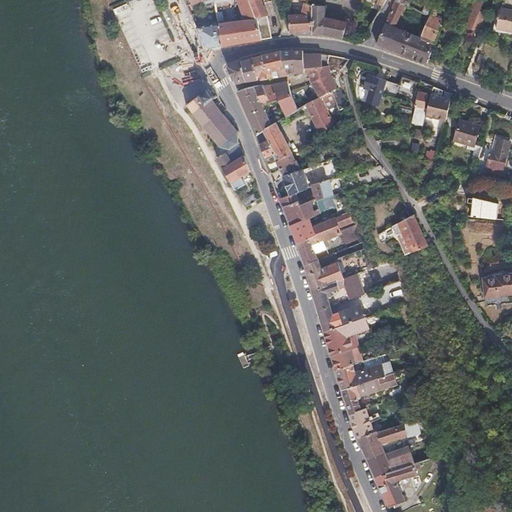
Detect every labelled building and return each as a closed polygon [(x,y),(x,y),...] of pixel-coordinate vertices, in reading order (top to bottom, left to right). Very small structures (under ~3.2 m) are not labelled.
[(214,0),(215,3),(215,4),(228,0),(236,0),(244,21),(218,25),(222,46),(272,38),(267,17),(267,16),(268,15),(262,0),(214,0)] [(481,26),(488,8),(483,6),(485,0),(478,0),(475,10),(470,22),(481,26)] [(428,64),(444,21),(430,15),(421,39),(395,29),(404,5),(395,1),(376,45),(428,64)] [(312,31),(313,4),(309,4),(301,4),(301,15),(287,16),(288,26),(290,33),(312,31)] [(342,38),(345,23),(324,18),(327,7),(313,4),(312,31),(313,34),(322,34),(342,38)] [(511,31),(511,11),(500,9),(496,28),(511,31)] [(222,46),(218,25),(197,28),(205,46),(210,48),(222,46)] [(343,71),(349,58),(322,54),(303,54),(303,51),(280,52),(283,69),(288,68),(289,75),(306,73),(305,70),(310,69),(310,77),(319,98),(321,97),(332,92),(337,90),(331,76),(343,71)] [(289,75),(288,68),(283,69),(280,52),(270,54),(274,73),(278,73),(279,79),(289,77),(289,75)] [(274,73),(270,54),(264,55),(268,74),(274,73)] [(279,79),(278,73),(274,73),(268,74),(264,55),(254,57),(258,76),(260,76),(261,80),(262,80),(269,80),(279,79)] [(478,80),(485,61),(473,56),(466,76),(478,80)] [(258,76),(254,57),(242,62),(247,83),(258,81),(258,76)] [(247,83),(242,62),(229,66),(236,85),(247,83)] [(381,107),(388,81),(369,77),(365,90),(372,92),(369,104),(381,107)] [(413,96),(417,81),(402,77),(399,92),(413,96)] [(396,97),(400,85),(388,81),(385,94),(396,97)] [(297,110),(292,97),(289,84),(289,83),(274,85),(279,99),(286,117),(297,110)] [(279,99),(274,85),(265,87),(264,86),(251,87),(239,91),(247,114),(264,109),(265,108),(264,105),(279,99)] [(303,88),(296,92),(301,101),(308,97),(303,88)] [(223,114),(216,105),(217,103),(216,102),(215,103),(213,101),(217,97),(215,95),(213,96),(207,89),(189,104),(188,104),(185,104),(185,106),(189,107),(204,128),(202,130),(204,132),(207,131),(218,145),(217,147),(219,148),(220,148),(220,146),(227,148),(227,151),(229,151),(230,148),(237,143),(238,143),(238,144),(240,143),(240,142),(238,140),(238,139),(238,133),(239,132),(239,131),(237,131),(233,126),(234,125),(233,123),(232,124),(225,116),(226,115),(225,113),(223,114)] [(427,107),(430,94),(421,92),(418,105),(427,107)] [(445,120),(450,100),(432,95),(427,116),(445,120)] [(336,126),(321,97),(319,98),(306,105),(321,134),(336,126)] [(271,126),(264,109),(247,114),(256,136),(263,132),(271,126)] [(475,143),(479,125),(452,117),(447,139),(455,141),(456,139),(468,142),(467,148),(474,150),(472,157),(479,159),(482,145),(475,143)] [(295,161),(276,123),(271,126),(263,132),(268,140),(275,154),(282,169),(295,161)] [(502,174),(510,139),(495,135),(487,171),(499,174),(502,174)] [(275,154),(268,140),(259,144),(264,159),(275,154)] [(426,157),(436,158),(437,151),(427,150),(426,157)] [(240,177),(250,171),(245,156),(230,163),(224,153),(215,158),(234,190),(244,184),(240,177)] [(302,171),(296,161),(295,161),(282,169),(286,177),(302,171)] [(309,189),(302,171),(286,177),(284,178),(292,196),(309,189)] [(320,211),(317,200),(333,195),(329,180),(312,185),(313,187),(309,189),(292,196),(280,200),(284,209),(285,209),(292,226),(310,218),(321,213),(320,211)] [(457,194),(473,196),(474,187),(459,185),(457,194)] [(336,206),(333,195),(317,200),(320,211),(336,206)] [(342,233),(340,227),(355,220),(351,211),(314,226),(315,236),(318,243),(323,241),(342,233)] [(429,246),(414,215),(393,226),(404,255),(429,246)] [(315,236),(314,226),(313,227),(310,218),(292,226),(291,226),(299,243),(315,236)] [(327,249),(323,241),(318,243),(315,236),(299,243),(306,267),(319,261),(316,253),(327,249)] [(342,279),(371,268),(363,249),(338,257),(338,262),(321,269),(319,261),(306,267),(313,290),(336,281),(342,279)] [(391,285),(384,263),(371,268),(342,279),(349,300),(391,285)] [(511,290),(511,274),(504,276),(503,275),(490,277),(490,278),(483,279),(485,295),(511,290)] [(330,306),(327,294),(339,289),(336,281),(313,290),(319,310),(330,306)] [(326,330),(365,317),(361,305),(333,314),(330,306),(319,310),(326,330)] [(359,347),(354,334),(370,328),(365,317),(326,330),(333,354),(351,349),(359,347)] [(243,352),(237,355),(243,368),(250,366),(248,361),(269,351),(268,349),(267,347),(245,357),(243,352)] [(355,364),(351,349),(333,354),(337,369),(352,365),(355,364)] [(343,390),(386,376),(382,364),(355,372),(352,365),(337,369),(343,390)] [(358,397),(399,385),(395,373),(386,376),(343,390),(350,414),(357,412),(362,410),(358,397)] [(374,433),(367,409),(362,410),(357,412),(350,414),(357,438),(359,438),(374,433)] [(385,452),(381,442),(407,437),(405,424),(374,433),(359,438),(364,451),(368,459),(385,452)] [(415,460),(408,444),(385,453),(385,452),(368,459),(376,476),(392,469),(398,467),(412,461),(415,460)] [(405,500),(397,479),(416,472),(412,461),(398,467),(392,469),(376,476),(389,505),(405,500)]
